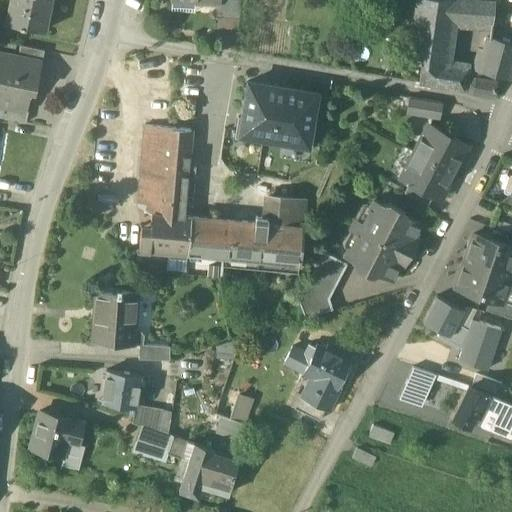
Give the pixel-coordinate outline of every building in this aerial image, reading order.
[(50,0),(9,0),(5,22),(44,30),(50,0)] [(453,0),(417,0),(414,24),(450,27),(451,19),(453,0)] [(471,0),(466,0),(453,0),(451,19),(490,22),(489,2),(471,0)] [(239,46),(237,14),(219,15),(221,47),(239,46)] [(450,27),(414,24),(409,57),(422,58),(445,61),(450,27)] [(511,66),(511,44),(489,38),(480,66),(479,70),(480,71),(509,78),(511,66)] [(44,51),(20,46),(17,58),(39,62),(38,64),(41,64),(44,51)] [(17,58),(0,54),(0,97),(2,98),(0,107),(28,112),(28,111),(24,110),(28,91),(32,92),(38,64),(39,62),(17,58)] [(445,61),(422,58),(418,82),(441,86),(444,66),(445,61)] [(480,66),(470,64),(469,68),(468,81),(475,78),(478,78),(480,71),(479,70),(480,66)] [(469,68),(444,66),(441,86),(463,90),(464,82),(468,82),(468,81),(469,68)] [(478,78),(475,78),(468,81),(468,82),(467,89),(472,94),(494,98),(497,82),(478,78)] [(320,94),(245,81),(236,138),(310,150),(320,94)] [(434,116),(437,100),(409,95),(406,110),(434,116)] [(28,112),(0,107),(0,108),(0,117),(26,123),(28,112)] [(467,145),(428,125),(415,152),(452,171),(458,159),(460,160),(467,145)] [(181,129),(144,126),(137,206),(152,215),(152,214),(191,218),(185,207),(189,161),(191,136),(191,130),(181,129)] [(452,171),(415,152),(401,178),(409,182),(433,195),(440,198),(447,184),(445,183),(452,171)] [(433,195),(409,182),(404,193),(428,205),(433,195)] [(305,203),(265,198),(263,218),(263,224),(277,226),(302,228),(305,203)] [(404,211),(389,203),(383,205),(374,200),(362,223),(357,220),(355,221),(351,229),(351,231),(356,234),(344,257),(354,262),(356,267),(371,275),(376,274),(391,281),(399,266),(403,268),(417,241),(412,239),(420,224),(406,217),(404,211)] [(191,218),(152,214),(152,215),(151,229),(148,251),(187,255),(191,218)] [(255,223),(232,221),(228,259),(274,263),(277,226),(263,224),(263,218),(256,217),(255,223)] [(191,218),(187,255),(228,259),(232,221),(191,218)] [(302,228),(277,226),(274,263),(300,266),(303,228),(302,228)] [(148,251),(151,229),(141,228),(138,250),(148,251)] [(511,246),(509,246),(473,234),(464,260),(510,276),(511,268),(511,246)] [(347,265),(324,253),(299,302),(305,319),(333,311),(329,300),(347,265)] [(510,276),(464,260),(455,287),(489,298),(501,302),(501,301),(510,276)] [(115,292),(96,290),(92,342),(133,345),(137,291),(120,289),(120,287),(116,287),(115,292)] [(462,309),(437,296),(423,322),(441,331),(449,335),(456,323),(461,313),(463,309),(462,309)] [(511,304),(501,301),(501,302),(489,298),(485,310),(511,318),(511,304)] [(483,310),(464,302),(462,309),(463,309),(461,313),(479,321),(483,310)] [(501,330),(472,319),(469,330),(462,349),(458,360),(487,370),(501,330)] [(469,330),(456,323),(449,335),(441,331),(438,336),(462,349),(469,330)] [(325,349),(316,345),(314,348),(303,371),(309,375),(335,387),(336,385),(340,387),(346,374),(343,372),(348,360),(340,356),(342,351),(327,344),(325,349)] [(139,359),(170,361),(171,347),(140,345),(139,359)] [(304,353),(292,346),(284,362),(303,371),(314,348),(308,345),(304,353)] [(433,374),(412,367),(406,381),(427,388),(433,374)] [(140,375),(106,371),(101,403),(135,408),(136,408),(136,407),(141,408),(141,403),(137,402),(140,375)] [(502,383),(476,374),(472,385),(485,390),(498,395),(502,383)] [(335,387),(309,375),(299,396),(325,408),(331,411),(342,388),(340,387),(336,385),(335,387)] [(427,388),(406,381),(399,397),(420,404),(427,388)] [(485,393),(468,385),(451,419),(468,427),(468,426),(485,393)] [(511,406),(485,393),(468,426),(473,428),(475,424),(505,437),(505,435),(511,437),(511,406)] [(319,420),(325,408),(299,396),(293,408),(319,420)] [(141,408),(136,407),(136,408),(135,408),(133,422),(144,426),(158,430),(162,412),(141,408)] [(82,422),(40,412),(31,447),(60,455),(63,440),(77,444),(82,422)] [(246,425),(221,416),(217,429),(243,438),(246,425)] [(394,433),(372,425),(368,436),(390,444),(394,433)] [(158,430),(144,426),(140,440),(165,448),(169,434),(158,430)] [(194,443),(173,436),(168,453),(189,460),(194,443)] [(213,449),(194,443),(189,460),(182,482),(179,491),(180,492),(197,497),(201,486),(211,453),(213,449)] [(354,459),(371,468),(376,458),(358,450),(354,459)] [(237,461),(211,453),(201,486),(228,494),(237,462),(237,461)] [(169,479),(148,473),(144,490),(164,496),(169,479)] [(182,482),(169,479),(164,496),(178,499),(180,492),(179,491),(182,482)]
